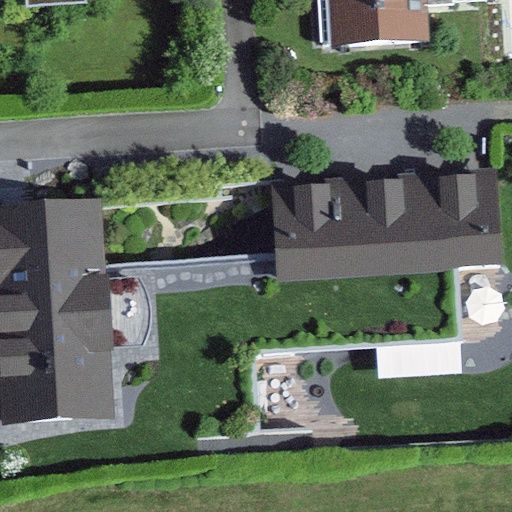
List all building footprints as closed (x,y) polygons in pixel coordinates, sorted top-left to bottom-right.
[(328,0),(330,47),(430,41),(427,7),(455,6),(454,0),(328,0)] [(278,252),(280,282),(457,271),(507,267),(501,168),(273,183),(278,252)] [(105,264),(101,200),(0,205),(0,364),(4,424),(114,417),(112,367),(105,264)] [(461,344),(457,271),(280,282),(278,252),(105,264),(112,367),(191,361),(255,357),(461,344)] [(261,432),(255,357),(191,361),(197,437),(261,432)]
